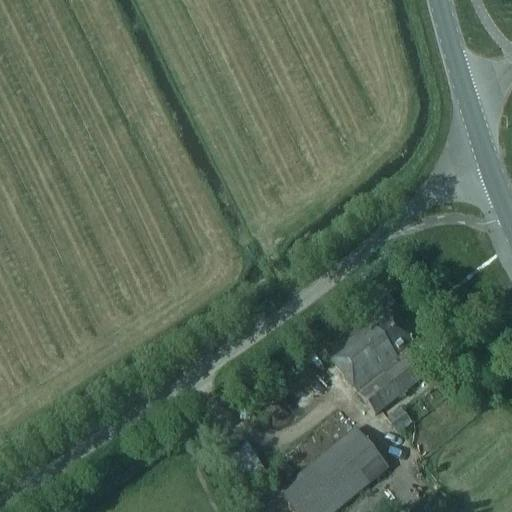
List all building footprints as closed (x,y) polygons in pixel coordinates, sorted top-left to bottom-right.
[(354,393),(355,392),(375,416),(426,376),(406,351),(412,346),(387,314),(385,316),(384,315),(394,307),(385,296),(363,313),(372,325),(380,318),(381,319),(370,327),(365,320),(323,353),(354,393)] [(410,425),(399,410),(386,421),(397,435),(410,425)] [(278,494),(292,511),(336,511),(387,470),(355,431),(278,494)] [(233,455),(250,481),(268,470),(250,444),(233,455)] [(273,472),(285,485),(294,476),(281,463),(273,472)] [(270,482),(265,473),(254,480),(260,489),(270,482)]
